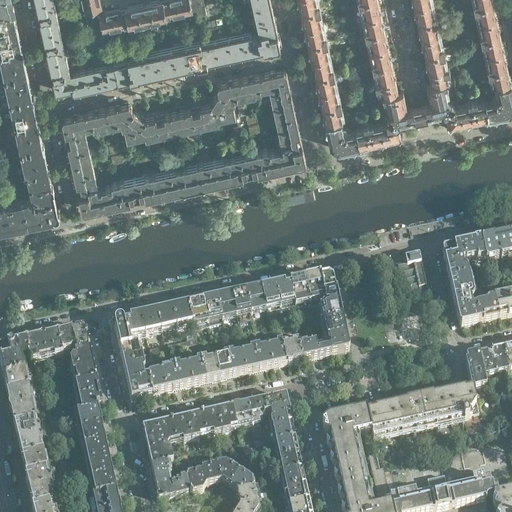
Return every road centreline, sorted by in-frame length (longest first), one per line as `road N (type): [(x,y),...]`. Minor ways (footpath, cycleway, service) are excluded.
road 1 (residential): [(96,314),(428,242)]
road 2 (residential): [(321,165),(74,222)]
road 3 (residential): [(45,108),(292,53)]
road 4 (residential): [(396,0),(427,141),(511,125)]
road 5 (residential): [(120,423),(303,384),(306,397)]
road 6 (residential): [(511,338),(458,349),(451,342),(428,242)]
